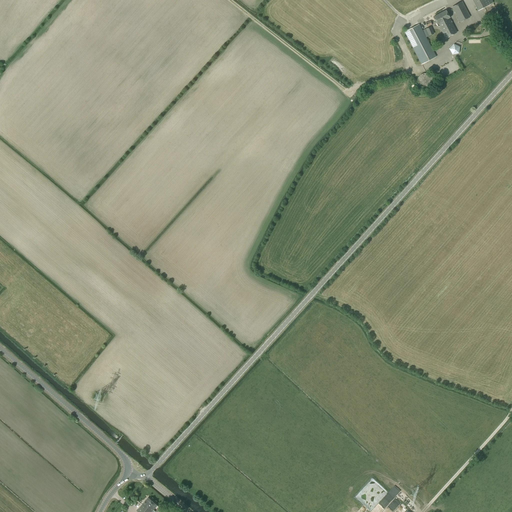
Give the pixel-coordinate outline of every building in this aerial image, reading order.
[(471,0),(478,11),(493,3),(491,0),(471,0)] [(460,22),(470,17),(462,2),(452,8),(460,22)] [(447,13),(446,11),(433,18),(439,27),(446,39),(457,33),(449,19),(451,18),(450,16),(450,15),(449,12),(447,13)] [(422,64),(436,57),(419,25),(405,32),(422,64)] [(427,32),(424,33),(426,38),(434,34),(431,27),(426,29),(427,32)] [(452,55),(459,54),(460,47),(454,44),(449,49),(452,55)] [(424,89),(425,89),(426,89),(427,89),(428,89),(429,88),(430,88),(430,87),(431,86),(432,85),(433,84),(433,83),(433,82),(433,81),(433,80),(433,79),(432,79),(432,78),(432,77),(431,77),(431,76),(430,75),(429,75),(428,74),(427,74),(426,74),(425,74),(424,74),(423,74),(422,74),(421,75),(420,75),(420,76),(419,76),(419,77),(418,77),(418,78),(418,79),(417,80),(417,81),(417,82),(417,83),(418,84),(418,85),(418,86),(419,86),(420,87),(421,88),(422,89),(423,89),(424,89)] [(137,511),(151,511),(157,506),(148,498),(137,511)]
